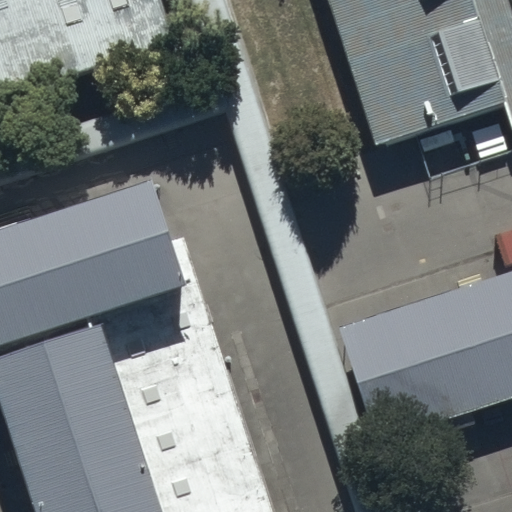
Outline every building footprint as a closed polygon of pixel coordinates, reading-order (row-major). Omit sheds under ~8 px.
[(0,0),(0,104),(175,50),(159,0),(0,0)] [(511,0),(312,0),(360,155),(366,176),(511,132),(511,0)] [(157,190),(0,240),(0,386),(40,511),(166,511),(105,321),(191,294),(157,190)] [(511,511),(511,268),(328,328),(365,443),(511,395),(511,511)] [(259,511),(191,294),(105,321),(166,511),(259,511)]
